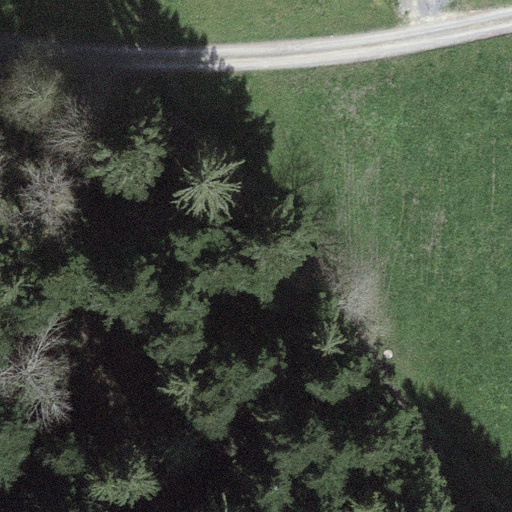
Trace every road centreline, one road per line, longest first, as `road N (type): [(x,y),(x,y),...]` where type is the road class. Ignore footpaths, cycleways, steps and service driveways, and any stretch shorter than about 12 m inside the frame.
road 1 (track): [(477,511),(257,150),(72,55)]
road 2 (track): [(511,15),(307,53),(72,55)]
